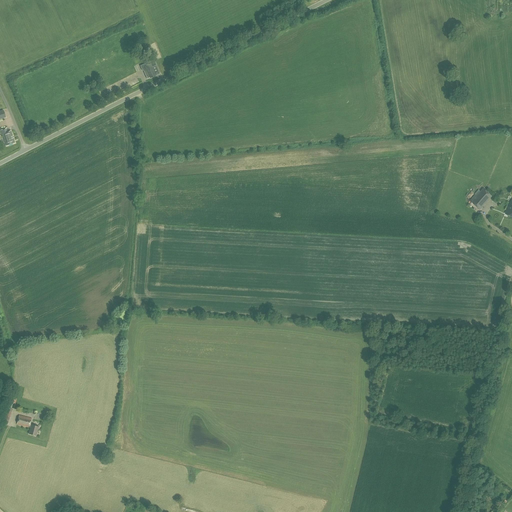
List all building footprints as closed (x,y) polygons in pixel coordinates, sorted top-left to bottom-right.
[(143,70),(147,79),(150,77),(150,78),(156,76),(152,67),(156,65),(154,60),(140,66),(142,70),(143,70)] [(2,134),(6,146),(15,143),(11,131),(7,132),(6,128),(1,130),(2,134)] [(472,202),(480,209),(492,196),(484,189),(481,192),(479,189),(474,194),(475,195),(470,200),(472,202)] [(9,403),(15,404),(19,389),(13,387),(9,403)] [(0,422),(7,425),(12,409),(7,407),(5,412),(4,416),(3,415),(0,422)] [(17,424),(29,428),(32,418),(19,415),(17,424)] [(29,434),(36,436),(38,427),(31,425),(29,434)]
